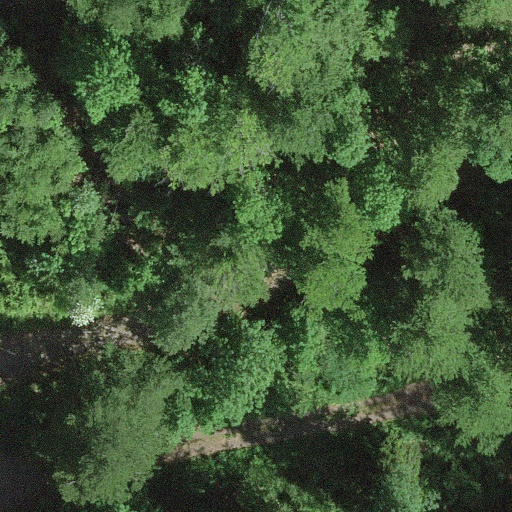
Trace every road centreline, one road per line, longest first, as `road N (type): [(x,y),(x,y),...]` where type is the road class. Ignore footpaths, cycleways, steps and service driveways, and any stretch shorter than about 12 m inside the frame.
road 1 (track): [(0,366),(163,322),(311,261),(511,113)]
road 2 (track): [(86,472),(410,402),(511,369)]
